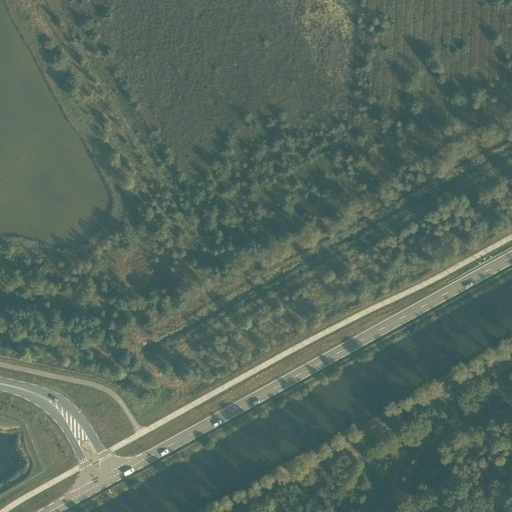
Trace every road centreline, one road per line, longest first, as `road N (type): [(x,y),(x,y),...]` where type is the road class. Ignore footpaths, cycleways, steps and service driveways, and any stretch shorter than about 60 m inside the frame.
road 1 (secondary): [(112,477),(511,259)]
road 2 (unclassified): [(222,511),(511,350)]
